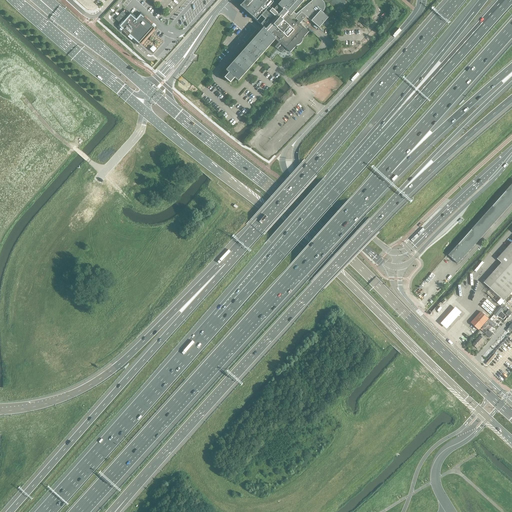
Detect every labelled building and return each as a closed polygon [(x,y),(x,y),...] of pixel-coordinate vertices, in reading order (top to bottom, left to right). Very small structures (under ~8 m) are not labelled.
[(258,0),(265,5),(253,18),(261,25),(264,28),(226,71),(230,75),(229,76),(228,74),(224,78),(226,80),(227,81),(230,83),(233,79),(231,77),(232,76),(238,82),(275,39),(279,42),(275,47),(277,49),(279,51),(282,53),(286,48),(290,52),(296,46),(298,45),(299,45),(300,44),(301,43),(302,41),(302,40),(302,39),(308,32),(302,27),(303,26),(302,25),(303,25),(300,23),(303,20),(306,23),(309,19),(319,28),(327,18),(321,12),(321,11),(322,12),(324,11),(324,9),(325,7),(325,5),(324,4),(323,2),(322,0),(321,0),(313,0),(310,2),(292,18),(290,16),(304,0),(258,0)] [(128,17),(122,12),(115,19),(121,24),(119,26),(121,28),(120,28),(122,30),(122,29),(129,35),(129,36),(132,39),(133,38),(140,45),(149,34),(149,33),(150,32),(151,32),(155,28),(154,27),(153,29),(151,27),(152,25),(141,14),(136,19),(130,14),(128,17)] [(458,264),(511,203),(511,184),(449,256),(458,264)] [(504,301),(511,292),(511,242),(497,259),(502,263),(484,283),(504,301)] [(494,314),(505,321),(511,310),(502,303),(494,314)] [(441,323),(447,328),(462,312),(456,306),(441,323)] [(479,331),(480,329),(481,330),(486,334),(488,332),(482,327),(489,319),(492,315),(491,313),(492,311),(486,306),(481,312),(470,323),(479,331)] [(484,340),(486,338),(482,334),(473,345),(477,348),(484,340)]
